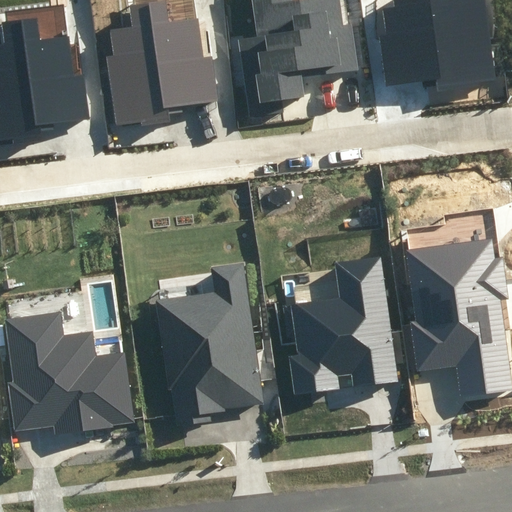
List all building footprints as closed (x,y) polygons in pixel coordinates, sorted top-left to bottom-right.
[(140,126),(170,122),(169,113),(183,111),(182,105),(217,101),(211,57),(203,58),(198,18),(169,22),(166,0),(163,0),(129,4),(132,26),(110,29),(113,55),(105,56),(115,126),(140,123),(140,126)] [(291,0),(251,0),(256,37),(238,40),(248,116),(282,112),(280,100),(304,96),(302,76),(357,69),(351,24),(343,25),(340,0),(292,0),(291,0)] [(423,88),(494,79),(483,0),(394,0),(395,7),(383,8),(386,35),(380,36),(387,86),(422,81),(423,88)] [(54,124),(90,119),(83,76),(76,77),(70,35),(42,39),(39,17),(3,22),(6,45),(0,45),(0,146),(25,143),(24,136),(55,131),(54,124)] [(495,258),(492,238),(406,249),(416,321),(410,321),(416,372),(457,366),(461,394),(511,387),(500,300),(509,299),(503,257),(495,258)] [(341,299),(291,306),(298,354),(287,356),(293,395),(339,389),(337,376),(352,374),(354,386),(397,380),(380,258),(336,264),(341,299)] [(263,403),(243,264),(211,268),(214,292),(155,300),(168,390),(171,390),(176,426),(211,422),(210,413),(225,411),(224,408),(263,403)] [(61,311),(4,319),(12,381),(7,382),(13,433),(53,427),(54,435),(113,427),(113,424),(134,421),(125,353),(95,357),(92,331),(64,335),(61,311)]
